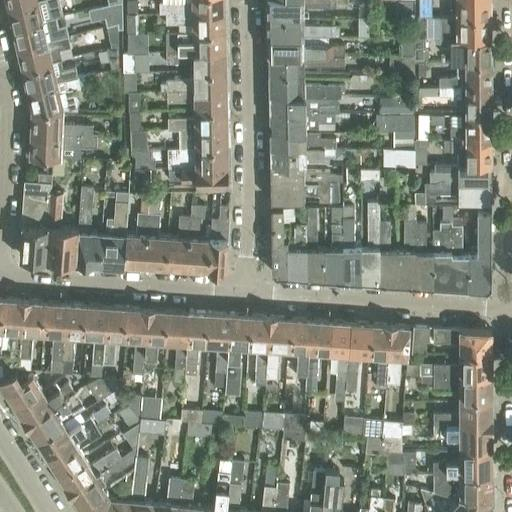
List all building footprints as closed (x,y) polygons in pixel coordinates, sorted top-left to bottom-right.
[(58,0),(26,0),(8,5),(12,24),(53,15),(62,13),(58,0)] [(121,0),(115,0),(108,2),(102,3),(107,24),(122,20),(121,0)] [(137,0),(126,0),(127,11),(138,11),(137,0)] [(157,0),(158,0),(157,10),(166,10),(224,9),(224,3),(227,2),(226,0),(157,0)] [(335,0),(266,0),(267,14),(304,14),(304,4),(336,4),(335,0)] [(357,0),(357,14),(372,15),(371,0),(357,0)] [(411,0),(398,0),(399,11),(412,11),(411,0)] [(490,15),(490,0),(450,0),(450,5),(456,5),(456,14),(490,15)] [(224,9),(166,10),(166,22),(179,22),(180,29),(193,29),(227,29),(227,17),(225,17),(224,9)] [(138,11),(127,11),(127,29),(138,29),(138,11)] [(304,14),(267,14),(267,33),(328,34),(340,35),(340,22),(304,22),(304,14)] [(372,35),(372,15),(357,14),(357,35),(372,35)] [(490,36),(490,15),(456,14),(440,14),(440,35),(448,35),(461,35),(490,36)] [(53,15),(12,24),(17,45),(67,33),(65,23),(56,25),(53,15)] [(118,43),(118,28),(122,28),(122,20),(107,24),(112,44),(118,43)] [(171,37),(166,37),(166,49),(225,48),(225,41),(228,41),(227,29),(193,29),(180,29),(171,30),(171,37)] [(67,33),(17,45),(22,65),(53,58),(61,56),(59,47),(70,44),(67,33)] [(267,33),(268,53),(344,54),(344,43),(328,42),(328,34),(267,33)] [(414,45),(414,35),(399,35),(399,54),(414,54),(414,45)] [(425,35),(414,35),(414,45),(425,45),(425,35)] [(448,60),(453,60),(490,60),(490,36),(461,35),(448,35),(448,60)] [(139,40),(128,40),(128,50),(133,49),(139,49),(139,40)] [(111,68),(119,66),(118,43),(112,44),(106,45),(111,68)] [(225,48),(166,49),(167,61),(193,61),(194,69),(228,68),(228,56),(225,56),(225,48)] [(128,50),(122,50),(123,69),(134,69),(133,49),(128,50)] [(268,53),(268,72),(305,74),(304,72),(304,64),(344,65),(344,54),(268,53)] [(414,54),(399,54),(399,71),(399,75),(414,75),(414,60),(414,54)] [(53,58),(22,65),(27,86),(77,75),(75,64),(63,66),(61,56),(53,58)] [(425,60),(418,60),(418,73),(426,73),(426,67),(429,67),(429,60),(428,60),(425,60)] [(439,75),(439,84),(490,84),(490,60),(453,60),(453,74),(451,75),(439,75)] [(167,81),(160,81),(160,89),(167,89),(226,89),(226,80),(228,80),(228,68),(194,69),(194,77),(167,77),(167,81)] [(134,69),(123,69),(124,89),(128,89),(135,89),(135,69),(134,69)] [(268,72),(269,94),(340,95),(340,88),(344,88),(344,84),(305,84),(305,76),(305,74),(268,72)] [(28,93),(26,94),(29,106),(62,107),(77,108),(76,105),(77,101),(78,96),(76,93),(73,91),(72,87),(88,83),(86,73),(77,75),(27,86),(28,93)] [(439,84),(418,84),(418,93),(450,93),(450,96),(467,96),(467,109),(491,109),(491,107),(490,84),(439,84)] [(128,107),(129,107),(140,107),(139,89),(135,89),(128,89),(128,107)] [(226,89),(167,89),(167,100),(194,99),(194,107),(229,107),(229,94),(226,95),(226,89)] [(339,95),(269,94),(269,109),(335,111),(339,111),(339,95)] [(396,96),(378,96),(378,111),(387,111),(396,112),(414,112),(414,96),(407,96),(406,96),(396,96)] [(29,106),(28,124),(31,124),(30,130),(91,134),(91,122),(62,120),(62,111),(62,107),(29,106)] [(140,128),(140,107),(129,107),(130,128),(140,128)] [(195,115),(168,116),(168,127),(179,127),(227,126),(227,119),(229,119),(229,107),(194,107),(195,115)] [(305,126),(318,126),(318,120),(335,120),(335,111),(269,109),(269,129),(305,131),(305,126)] [(467,125),(449,125),(449,137),(491,138),(491,114),(491,109),(467,109),(467,125)] [(392,129),(414,130),(414,112),(396,112),(387,111),(387,129),(392,129)] [(418,113),(418,137),(425,137),(428,137),(428,113),(418,113)] [(227,126),(179,127),(179,147),(195,146),(230,146),(230,133),(227,133),(227,126)] [(140,128),(130,128),(130,148),(147,147),(146,128),(140,128)] [(269,129),(270,146),(335,147),(335,137),(319,136),(319,130),(305,131),(269,129)] [(414,130),(392,129),(393,147),(414,148),(414,137),(414,130)] [(27,138),(26,152),(52,154),(64,155),(78,156),(79,144),(96,145),(96,134),(91,134),(30,130),(30,138),(27,138)] [(414,148),(414,163),(425,163),(425,137),(418,137),(414,137),(414,148)] [(491,138),(449,137),(443,137),(443,149),(457,149),(457,163),(491,162),(491,138)] [(179,147),(168,147),(168,155),(169,166),(228,165),(227,157),(230,157),(230,146),(195,146),(179,147)] [(335,147),(270,146),(270,162),(305,162),(306,162),(306,155),(335,156),(335,157),(341,157),(346,152),(346,147),(335,147)] [(147,147),(130,148),(130,153),(135,156),(134,166),(149,166),(150,147),(147,147)] [(393,147),(382,147),(382,164),(414,165),(414,163),(414,148),(393,147)] [(63,172),(64,155),(52,154),(51,172),(63,172)] [(305,162),(270,162),(270,180),(329,181),(339,181),(342,181),(341,173),(329,173),(329,169),(305,169),(305,162)] [(491,162),(457,163),(434,163),(434,170),(430,170),(430,180),(491,180),(491,162)] [(228,165),(169,166),(169,177),(196,176),(196,185),(230,184),(230,172),(228,172),(228,165)] [(134,166),(133,185),(150,186),(150,166),(149,166),(134,166)] [(360,178),(380,178),(380,167),(380,166),(360,166),(360,167),(360,178)] [(385,167),(384,183),(394,183),(394,167),(385,167)] [(36,179),(25,178),(20,251),(24,257),(45,258),(50,189),(48,189),(49,171),(37,170),(36,179)] [(329,181),(270,180),(271,199),(305,198),(304,191),(318,191),(329,191),(329,198),(340,198),(339,181),(329,181)] [(459,191),(459,199),(491,199),(491,180),(430,180),(425,180),(425,192),(425,200),(435,200),(435,191),(459,191)] [(80,184),(78,224),(75,260),(95,261),(99,262),(101,228),(97,228),(88,227),(91,184),(80,184)] [(50,189),(45,258),(75,260),(78,224),(59,222),(61,190),(50,189)] [(101,228),(99,262),(123,263),(126,229),(128,191),(115,190),(114,217),(105,217),(104,228),(101,228)] [(126,229),(123,263),(138,264),(138,262),(145,262),(150,197),(149,197),(150,190),(140,191),(139,209),(137,209),(136,229),(126,229)] [(425,204),(425,200),(425,192),(415,192),(415,204),(425,204)] [(150,197),(145,262),(152,263),(152,265),(165,266),(168,232),(158,231),(161,198),(150,197)] [(362,245),(361,280),(378,281),(379,216),(380,200),(369,200),(369,216),(369,245),(362,245)] [(191,213),(187,265),(194,265),(194,268),(207,269),(210,235),(200,234),(201,217),(203,217),(204,204),(191,203),(191,213)] [(210,235),(207,269),(221,270),(225,267),(230,203),(220,203),(219,216),(211,215),(210,235)] [(304,276),(323,277),(323,244),(315,245),(315,222),(315,204),(308,205),(307,213),(307,222),(304,222),(304,276)] [(323,244),(323,277),(343,278),(342,204),(331,204),(332,222),(332,244),(323,244)] [(353,204),(342,204),(343,278),(361,280),(362,245),(354,245),(354,217),(353,204)] [(398,247),(398,282),(415,283),(415,220),(415,219),(415,204),(404,204),(404,247),(398,247)] [(439,229),(432,229),(432,249),(433,285),(451,286),(451,224),(451,220),(451,217),(451,204),(442,204),(441,220),(439,220),(439,229)] [(293,205),(271,205),(272,269),(276,274),(286,274),(286,244),(286,235),(287,235),(286,219),(288,219),(288,216),(293,216),(293,205)] [(308,205),(298,205),(299,222),(304,222),(307,222),(307,213),(308,205)] [(476,252),(469,252),(469,287),(486,288),(491,284),(491,209),(476,209),(476,252)] [(168,232),(165,266),(180,267),(180,264),(187,265),(191,213),(179,213),(178,233),(168,232)] [(379,216),(378,281),(398,282),(398,247),(390,247),(390,218),(380,218),(380,216),(379,216)] [(425,220),(415,220),(415,283),(433,285),(432,249),(425,249),(425,220)] [(293,244),(286,244),(286,274),(304,276),(304,222),(299,222),(293,222),(293,244)] [(461,224),(451,224),(451,286),(469,287),(469,252),(461,252),(461,224)] [(21,355),(25,297),(2,295),(1,322),(0,328),(12,328),(10,353),(0,352),(0,353),(2,363),(3,372),(14,365),(20,366),(21,355)] [(25,297),(21,355),(32,356),(34,329),(41,330),(43,298),(25,297)] [(52,369),(62,369),(67,300),(43,298),(41,330),(54,331),(52,357),(52,369)] [(67,300),(62,369),(72,370),(73,358),(75,332),(83,333),(85,301),(67,300)] [(85,301),(83,333),(86,333),(95,333),(94,360),(93,372),(103,373),(104,361),(108,302),(88,301),(85,301)] [(108,302),(104,361),(114,361),(116,335),(123,335),(124,336),(126,304),(108,302)] [(126,304),(124,336),(127,336),(128,336),(136,336),(134,362),(134,371),(144,372),(144,363),(148,305),(129,304),(126,304)] [(148,305),(144,363),(154,364),(156,338),(165,339),(167,306),(148,305)] [(167,306),(165,339),(168,339),(176,340),(174,365),(175,365),(174,380),(184,380),(185,369),(186,369),(190,308),(170,307),(167,306)] [(190,308),(186,369),(194,370),(195,360),(197,360),(197,351),(196,350),(196,341),(206,342),(208,309),(190,308)] [(224,384),(225,369),(229,311),(208,309),(206,342),(209,342),(217,342),(215,368),(214,383),(224,384)] [(224,384),(224,390),(238,391),(241,358),(239,358),(240,344),(246,344),(249,345),(252,312),(229,311),(225,369),(224,384)] [(265,382),(266,371),(270,313),(252,312),(250,345),(258,345),(256,370),(255,381),(265,382)] [(270,313),(266,371),(274,371),(276,371),(278,347),(290,348),(292,315),(270,313)] [(292,315),(290,348),(298,348),(296,373),(307,374),(311,316),(292,315)] [(307,374),(306,388),(316,389),(317,375),(319,349),(326,350),(330,350),(332,318),(328,317),(311,316),(307,374)] [(332,318),(330,350),(339,351),(337,376),(346,377),(350,319),(332,318)] [(346,377),(346,389),(357,390),(357,378),(359,352),(366,353),(370,353),(372,320),(369,320),(350,319),(346,377)] [(372,320),(370,353),(379,354),(377,379),(377,385),(387,385),(388,379),(392,322),(372,320)] [(392,322),(388,379),(398,380),(400,355),(407,356),(409,323),(392,322)] [(429,324),(413,323),(411,350),(425,350),(426,340),(428,340),(429,324)] [(459,339),(459,351),(492,351),(492,328),(433,324),(432,339),(459,339)] [(433,374),(492,374),(492,351),(459,351),(459,362),(433,362),(433,373),(433,374)] [(32,356),(21,355),(20,366),(31,366),(32,356)] [(407,361),(406,374),(420,373),(420,361),(407,361)] [(15,368),(0,377),(0,380),(14,403),(42,385),(33,370),(26,375),(23,370),(19,373),(16,368),(15,368)] [(265,382),(265,389),(273,390),(274,371),(266,371),(265,382)] [(421,373),(421,381),(433,381),(433,385),(460,385),(460,396),(460,399),(492,399),(492,374),(433,374),(433,373),(421,373)] [(97,397),(114,386),(105,374),(98,374),(87,381),(97,397)] [(105,374),(114,386),(122,395),(122,390),(123,376),(105,374)] [(42,385),(14,403),(19,410),(24,419),(73,388),(68,379),(58,385),(54,378),(42,385)] [(73,388),(24,419),(35,435),(37,438),(64,421),(63,419),(62,418),(57,410),(69,402),(72,407),(81,400),(79,396),(73,388)] [(141,392),(122,390),(122,395),(128,402),(139,414),(141,392)] [(460,411),(434,411),(434,423),(492,423),(492,399),(460,399),(460,411)] [(118,409),(129,424),(138,418),(139,414),(128,402),(118,409)] [(106,404),(93,412),(98,420),(111,412),(106,404)] [(181,405),(180,418),(186,418),(200,419),(202,407),(181,405)] [(200,419),(211,420),(222,421),(222,410),(222,408),(202,406),(202,407),(200,419)] [(243,407),(243,412),(242,423),(262,425),(263,422),(264,409),(243,407)] [(282,426),(304,428),(304,419),(305,411),(284,409),(282,426)] [(222,410),(222,421),(242,423),(243,412),(222,410)] [(402,417),(401,422),(414,423),(415,411),(402,410),(402,417)] [(343,432),(363,433),(364,414),(344,413),(343,432)] [(64,421),(37,438),(46,453),(95,422),(90,414),(68,427),(64,421)] [(138,418),(137,427),(163,430),(164,416),(139,414),(138,418)] [(363,433),(365,433),(384,435),(385,416),(364,414),(363,433)] [(180,418),(164,416),(163,430),(185,432),(186,418),(180,418)] [(385,416),(384,435),(400,436),(401,422),(402,417),(385,416)] [(138,418),(129,424),(122,428),(133,446),(136,444),(137,427),(138,418)] [(211,420),(200,419),(186,418),(185,432),(209,434),(211,420)] [(95,422),(46,453),(56,469),(58,472),(86,455),(79,444),(101,431),(95,422)] [(492,423),(434,423),(434,435),(460,435),(460,445),(460,448),(492,448),(492,445),(492,423)] [(263,442),(278,444),(280,427),(265,425),(263,442)] [(305,428),(304,428),(282,426),(282,437),(304,438),(305,428)] [(304,438),(304,444),(326,446),(327,436),(322,435),(322,430),(309,429),(305,428),(304,438)] [(400,436),(384,435),(365,433),(364,450),(386,453),(386,448),(401,448),(401,445),(400,436)] [(121,453),(125,460),(120,463),(122,465),(134,457),(135,452),(136,444),(133,446),(121,453)] [(86,455),(58,472),(68,487),(121,453),(116,445),(90,461),(86,455)] [(386,448),(386,453),(386,460),(403,460),(401,448),(386,448)] [(405,472),(416,472),(416,448),(401,448),(403,460),(404,470),(405,470),(405,472)] [(460,458),(433,458),(433,472),(492,472),(492,448),(460,448),(460,458)] [(134,467),(129,511),(155,511),(157,498),(144,497),(148,453),(135,452),(134,457),(134,467)] [(68,487),(80,506),(107,489),(105,486),(101,479),(122,465),(120,463),(125,460),(121,453),(68,487)] [(231,456),(230,470),(225,511),(250,511),(251,506),(239,505),(244,457),(231,456)] [(251,506),(250,511),(272,511),(275,484),(277,484),(277,478),(279,464),(266,463),(264,483),(263,483),(260,507),(252,506),(251,506)] [(307,511),(299,511),(298,511),(319,511),(324,467),(312,466),(310,487),(308,511),(307,511)] [(324,467),(319,511),(341,511),(338,508),(341,508),(344,478),(338,477),(339,467),(324,466),(324,467)] [(107,489),(80,506),(83,511),(129,511),(134,467),(125,474),(125,481),(116,480),(115,492),(109,491),(107,489)] [(204,502),(202,511),(225,511),(230,470),(217,468),(214,503),(204,502)] [(157,498),(155,511),(177,511),(181,474),(169,472),(166,499),(157,498)] [(433,472),(433,489),(435,490),(458,495),(461,497),(458,500),(472,511),(482,511),(492,502),(492,496),(492,472),(433,472)] [(181,474),(177,511),(202,511),(204,502),(191,501),(194,475),(181,474)] [(275,484),(272,511),(298,511),(299,511),(295,511),(286,510),(288,485),(289,479),(277,478),(277,484),(275,484)] [(433,489),(419,485),(424,499),(428,511),(472,511),(458,500),(446,511),(443,511),(429,498),(435,490),(433,489)] [(358,511),(380,511),(382,493),(380,493),(380,486),(371,486),(369,504),(359,503),(358,511)] [(382,493),(380,511),(394,511),(396,495),(382,493)] [(406,511),(419,511),(420,499),(408,498),(406,511)]
